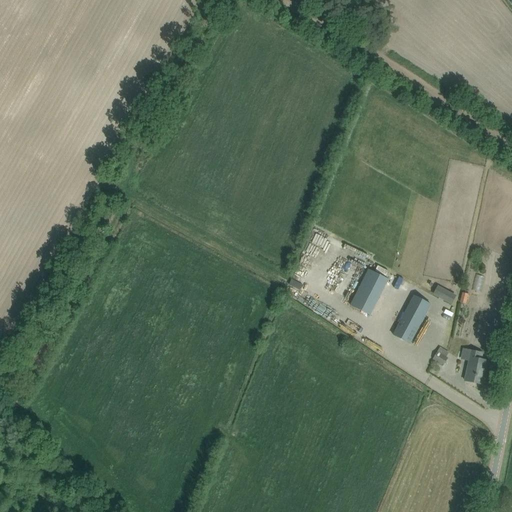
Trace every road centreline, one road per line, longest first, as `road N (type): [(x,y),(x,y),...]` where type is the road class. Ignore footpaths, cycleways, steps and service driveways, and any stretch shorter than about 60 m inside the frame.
road 1 (track): [(287,0),(511,142)]
road 2 (tertiary): [(486,511),(511,384)]
